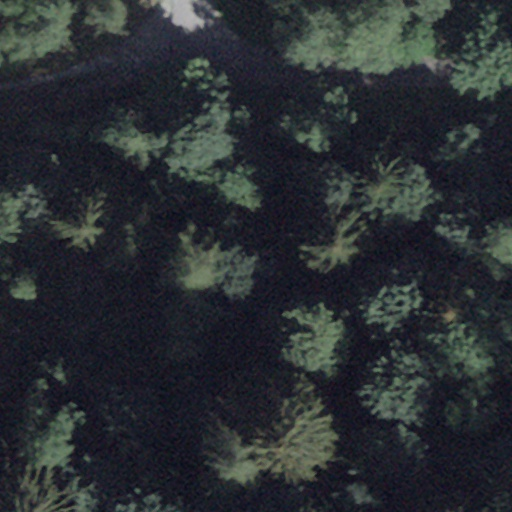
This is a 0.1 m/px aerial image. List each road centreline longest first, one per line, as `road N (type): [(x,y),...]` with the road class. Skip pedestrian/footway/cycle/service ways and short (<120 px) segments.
road 1 (track): [(207,52),(511,76)]
road 2 (unclassified): [(0,102),(207,52),(199,0)]
